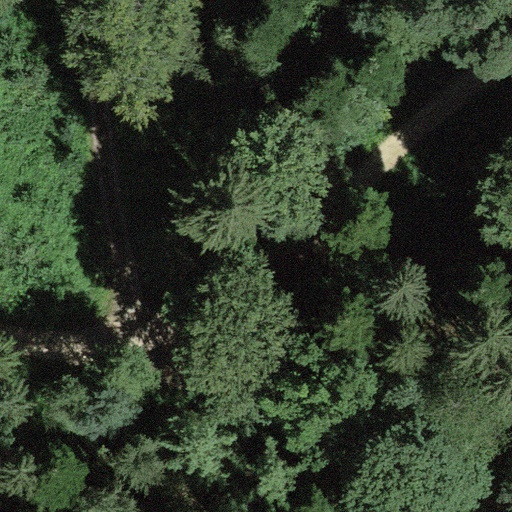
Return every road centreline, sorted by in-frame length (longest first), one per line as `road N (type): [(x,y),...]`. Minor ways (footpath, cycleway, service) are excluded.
road 1 (track): [(511,495),(406,430),(258,387),(134,325),(92,0)]
road 2 (track): [(511,60),(380,144),(134,325),(34,342),(0,336)]
